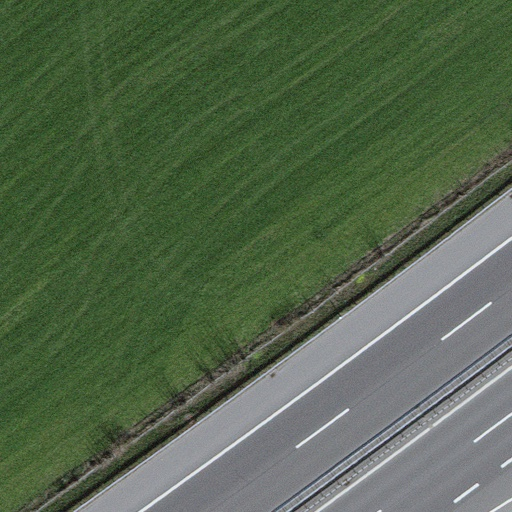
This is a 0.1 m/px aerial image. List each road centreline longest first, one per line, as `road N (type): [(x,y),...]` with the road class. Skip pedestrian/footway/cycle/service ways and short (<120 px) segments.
road 1 (motorway): [(511,285),(203,511)]
road 2 (motorway): [(385,511),(511,418)]
